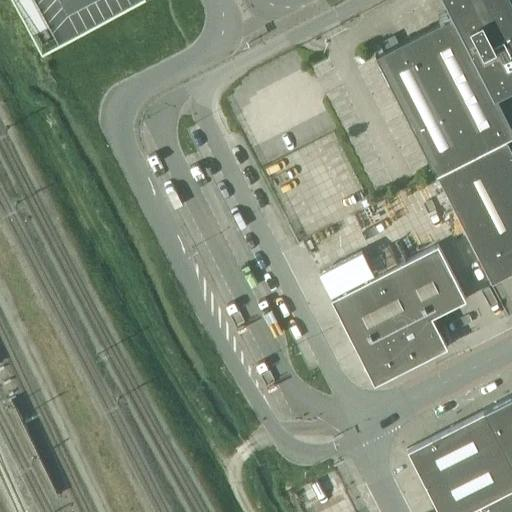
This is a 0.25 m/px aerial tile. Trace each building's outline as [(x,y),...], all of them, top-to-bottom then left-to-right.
[(16,0),(41,45),(124,0),(16,0)] [(511,0),(445,0),(453,14),(375,54),(435,173),(436,173),(505,137),(511,133),(511,127),(494,92),(511,82),(511,0)] [(511,270),(511,150),(505,137),(436,173),(491,281),(511,270)] [(437,243),(330,298),(373,383),(447,346),(431,316),(465,299),(437,243)] [(511,511),(511,394),(406,448),(439,511),(460,511),(479,503),(483,511),(511,511)]
